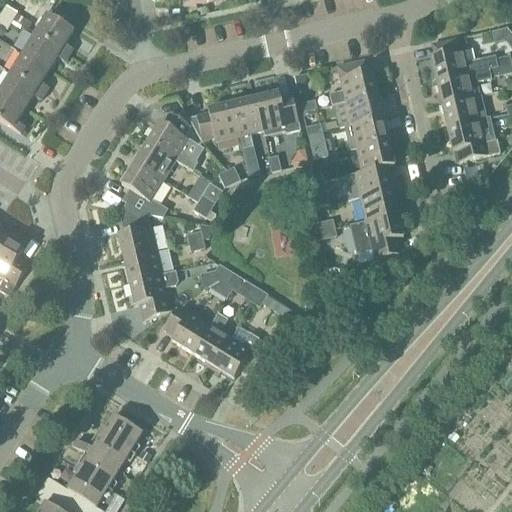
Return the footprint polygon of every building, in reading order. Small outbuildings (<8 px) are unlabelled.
[(214,0),(181,0),(184,9),(215,2),(214,0)] [(205,9),(197,11),(199,18),(207,16),(205,9)] [(2,18),(12,24),(17,16),(7,10),(3,17),(2,18)] [(12,24),(2,18),(3,17),(0,14),(0,26),(8,31),(12,24)] [(17,16),(12,24),(26,33),(31,25),(17,16)] [(33,37),(68,59),(72,52),(64,47),(73,34),(46,17),(33,37)] [(511,36),(507,31),(493,34),(495,44),(505,42),(511,49),(511,36)] [(64,65),(68,59),(33,37),(21,56),(49,73),(57,60),(64,65)] [(489,72),(498,70),(511,66),(511,57),(509,58),(510,59),(497,62),(496,59),(466,66),(460,41),(434,48),(436,59),(430,61),(436,85),(468,77),(489,72)] [(41,86),(49,73),(21,56),(10,75),(44,96),(48,90),(41,86)] [(345,106),(376,98),(371,75),(368,76),(365,62),(336,69),(342,94),(330,97),(333,109),(345,106)] [(511,68),(511,66),(498,70),(501,79),(511,76),(511,68)] [(438,95),(441,108),(474,100),(480,99),(477,86),(492,83),(489,72),(468,77),(436,85),(438,95)] [(40,103),(44,96),(10,75),(0,89),(0,95),(25,111),(33,98),(40,103)] [(16,124),(25,111),(0,95),(0,123),(19,136),(24,129),(16,124)] [(278,95),(255,101),(263,134),(264,139),(284,135),(288,136),(300,133),(292,97),(279,100),(278,95)] [(351,130),(382,122),(376,98),(345,106),(351,130)] [(447,132),(480,124),(474,100),(441,108),(447,132)] [(250,137),(263,134),(255,101),(231,107),(239,140),(242,152),(253,149),(250,137)] [(303,116),(317,113),(315,103),(300,107),(303,116)] [(216,145),(239,140),(231,107),(208,112),(209,116),(188,121),(201,145),(215,142),(216,145)] [(146,147),(175,165),(192,175),(197,167),(197,163),(187,157),(193,147),(184,141),(190,131),(170,118),(163,129),(159,126),(146,147)] [(480,124),(447,132),(453,155),(457,154),(459,166),(500,157),(497,143),(496,143),(490,121),(480,124)] [(356,153),(388,146),(382,122),(351,130),(356,153)] [(308,140),(323,136),(321,129),(306,133),(308,140)] [(323,136),(308,140),(310,147),(325,143),(323,136)] [(386,170),(387,171),(394,169),(388,146),(356,153),(362,176),(386,170)] [(162,185),(175,165),(146,147),(133,168),(162,185)] [(293,150),(295,168),(308,166),(306,149),(293,150)] [(269,161),(272,175),(281,173),(278,159),(269,161)] [(150,204),(162,185),(133,168),(120,188),(128,193),(122,204),(126,207),(122,213),(147,218),(155,207),(150,204)] [(392,194),(387,171),(386,170),(362,176),(353,178),(359,202),(392,194)] [(226,175),(232,188),(239,184),(232,171),(226,175)] [(224,191),(232,188),(226,175),(218,178),(224,191)] [(309,189),(324,185),(321,176),(307,180),(309,189)] [(330,184),(324,185),(309,189),(315,212),(330,209),(325,193),(332,191),(330,184)] [(201,201),(197,207),(210,215),(222,194),(210,186),(201,201)] [(169,210),(191,211),(191,193),(169,193),(169,210)] [(365,226),(397,218),(395,208),(397,208),(399,205),(397,197),(394,196),(392,196),(392,194),(359,202),(365,226)] [(206,221),(210,215),(197,207),(193,213),(206,221)] [(156,255),(150,232),(147,218),(122,213),(128,237),(118,239),(123,263),(156,255)] [(397,218),(365,226),(351,229),(360,268),(402,258),(398,243),(403,242),(397,218)] [(321,236),(336,232),(333,222),(318,226),(321,236)] [(337,239),(336,232),(321,236),(323,243),(337,239)] [(203,244),(201,235),(187,239),(189,247),(203,244)] [(3,242),(0,246),(0,279),(6,283),(0,292),(0,295),(7,300),(26,269),(18,264),(23,255),(3,242)] [(203,244),(189,247),(191,256),(205,252),(203,244)] [(129,287),(161,279),(156,255),(123,263),(129,287)] [(218,285),(227,272),(220,267),(211,281),(218,285)] [(227,272),(218,285),(225,290),(234,276),(227,272)] [(161,279),(129,287),(135,310),(138,309),(142,327),(170,315),(164,292),(176,290),(178,284),(176,275),(161,279)] [(252,306),(261,293),(253,288),(245,302),(252,306)] [(261,293),(252,306),(260,311),(269,298),(261,293)] [(192,357),(210,328),(179,309),(163,334),(173,341),(172,344),(192,357)] [(213,370),(230,341),(221,335),(229,323),(218,316),(210,328),(192,357),(213,370)] [(230,341),(213,370),(233,382),(239,374),(249,380),(269,349),(251,337),(243,349),(230,341)] [(389,374),(333,433),(344,444),(401,385),(389,374)] [(102,436),(130,453),(141,436),(113,418),(102,436)] [(118,472),(130,453),(102,436),(92,451),(90,455),(118,472)] [(90,455),(92,451),(77,442),(73,448),(88,457),(90,455)] [(321,476),(340,451),(328,442),(309,467),(321,476)] [(108,489),(118,472),(90,455),(88,457),(80,472),(108,489)] [(143,455),(139,461),(146,466),(149,460),(143,455)] [(95,510),(108,489),(80,472),(66,493),(95,510)] [(97,511),(95,510),(66,493),(49,482),(37,500),(45,504),(56,511),(97,511)]
